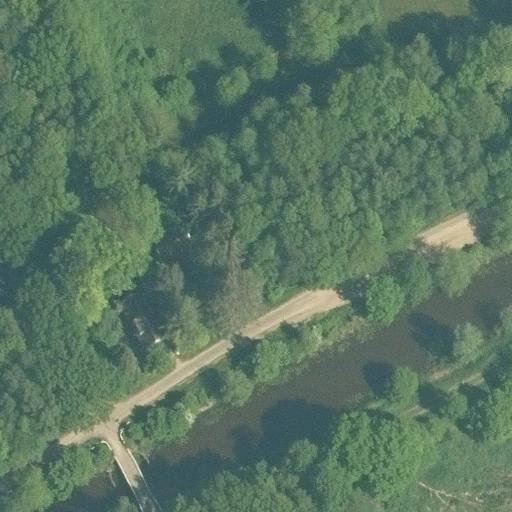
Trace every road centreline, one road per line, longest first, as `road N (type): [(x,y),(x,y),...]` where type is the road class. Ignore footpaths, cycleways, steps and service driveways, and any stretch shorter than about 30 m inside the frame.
road 1 (track): [(511,217),(0,479)]
road 2 (unclassified): [(149,511),(66,344),(0,166)]
road 3 (unknown): [(511,359),(309,469)]
